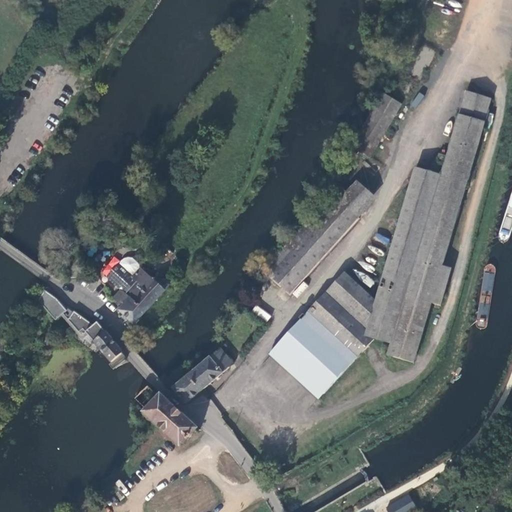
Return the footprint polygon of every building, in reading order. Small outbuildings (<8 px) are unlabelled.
[(429,66),(434,50),(422,47),(418,63),(429,66)] [(466,91),(459,114),(486,122),(493,99),(466,91)] [(383,94),(377,103),(396,114),(401,106),(383,94)] [(396,114),(377,103),(352,146),(359,151),(367,156),(370,158),(396,114)] [(486,122),(459,114),(440,175),(416,168),(377,300),(374,300),(345,273),(309,313),(357,357),(375,337),(391,342),(388,354),(414,362),(432,302),(441,305),(448,279),(440,276),(486,122)] [(367,156),(359,151),(335,179),(336,181),(342,185),(367,156)] [(347,190),(342,185),(336,181),(327,191),(332,196),(334,194),(339,199),(347,190)] [(356,181),(347,190),(339,199),(359,217),(376,199),(356,181)] [(334,194),(332,196),(297,234),(304,240),(288,257),(281,251),(281,250),(263,269),(270,276),(270,277),(289,295),(360,218),(359,217),(339,199),(334,194)] [(304,240),(297,234),(281,251),(288,257),(304,240)] [(172,285),(161,275),(154,281),(142,269),(134,278),(119,266),(108,279),(123,291),(113,300),(124,308),(121,311),(125,315),(131,322),(136,325),(172,285)] [(45,289),(38,298),(55,318),(67,308),(54,295),(45,289)] [(251,312),(268,321),(272,314),(254,305),(251,312)] [(87,331),(94,325),(75,311),(73,312),(70,318),(80,330),(84,328),(87,331)] [(357,357),(309,313),(306,316),(304,314),(300,319),(302,321),(270,354),(320,398),(357,357)] [(131,322),(125,315),(122,318),(129,324),(131,322)] [(110,362),(123,352),(99,322),(94,325),(87,331),(86,331),(110,362)] [(172,387),(185,403),(233,364),(220,349),(172,387)] [(144,413),(180,448),(197,428),(161,394),(159,397),(147,385),(135,399),(147,410),(144,413)] [(120,480),(115,483),(124,495),(128,491),(120,480)]
